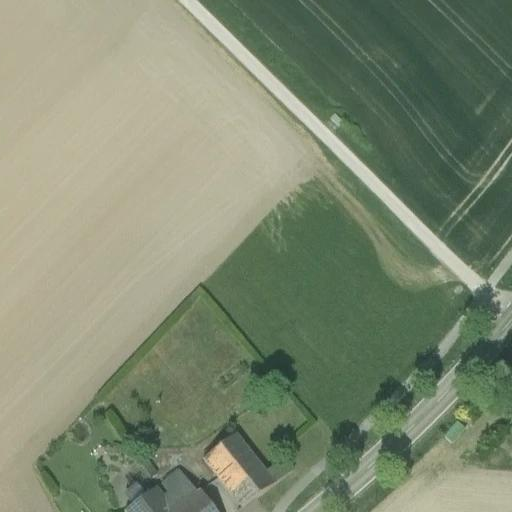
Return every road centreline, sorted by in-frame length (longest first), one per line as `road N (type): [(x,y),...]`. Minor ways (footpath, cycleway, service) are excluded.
road 1 (track): [(491,296),(454,272),(187,0)]
road 2 (tertiary): [(316,511),(399,442),(511,318)]
